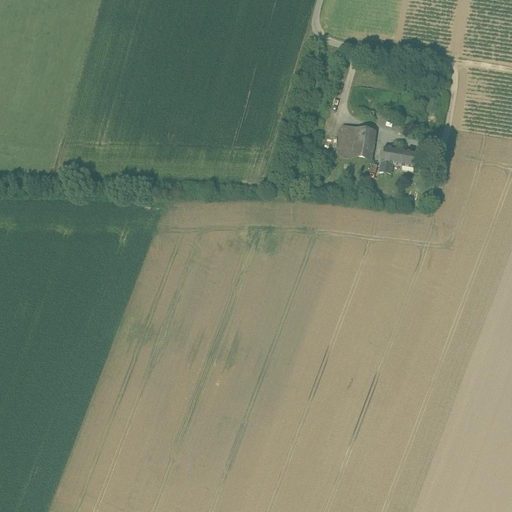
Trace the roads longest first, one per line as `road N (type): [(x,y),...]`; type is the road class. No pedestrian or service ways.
road 1 (unknown): [(457,61),(463,135),(452,143),(341,112)]
road 2 (unclassified): [(320,0),(320,35),(335,44),(457,61)]
